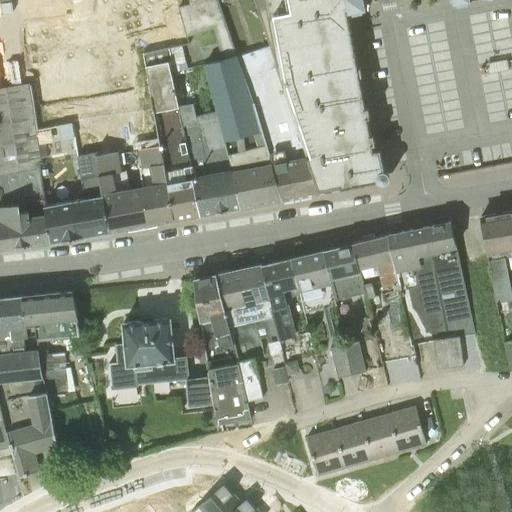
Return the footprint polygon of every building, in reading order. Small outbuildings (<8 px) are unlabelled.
[(100,0),(104,12),(122,7),(127,26),(155,18),(150,0),(100,0)] [(218,0),(196,0),(189,2),(179,5),(184,23),(188,37),(214,28),(223,59),(205,65),(217,110),(224,137),(261,126),(254,102),(253,103),(244,77),(238,56),(227,24),(224,13),(223,14),(218,0)] [(389,174),(388,172),(387,171),(386,171),(386,170),(385,170),(381,148),(374,149),(373,143),(376,143),(374,133),(371,133),(368,116),(371,116),(369,106),(366,107),(360,74),(362,74),(360,67),(358,67),(348,11),(353,10),(353,13),(363,11),(363,8),(365,7),(365,4),(368,4),(367,0),(190,0),(191,2),(196,0),(254,0),(278,67),(276,67),(320,191),(378,181),(380,180),(380,181),(381,181),(383,182),(384,182),(385,182),(386,181),(387,181),(388,180),(389,179),(389,178),(389,177),(390,175),(389,174)] [(108,18),(27,30),(36,88),(117,76),(108,18)] [(179,105),(172,73),(176,72),(170,48),(143,54),(152,97),(165,164),(168,182),(175,218),(203,213),(179,105)] [(261,126),(265,140),(283,199),(320,191),(276,67),(244,77),(253,103),(254,102),(261,126)] [(0,248),(16,246),(16,245),(31,243),(31,244),(52,241),(46,205),(45,198),(40,168),(43,167),(38,130),(30,83),(0,87),(0,248)] [(143,168),(150,167),(165,164),(152,97),(130,101),(143,168)] [(233,171),(227,150),(217,110),(196,116),(193,102),(179,105),(203,213),(242,206),(233,171)] [(110,230),(100,174),(91,122),(91,119),(72,123),(77,156),(78,156),(85,198),(46,205),(52,241),(110,230)] [(91,122),(100,174),(122,171),(113,119),(91,122)] [(227,150),(233,171),(242,206),(283,199),(265,140),(227,150)] [(511,160),(468,168),(471,184),(511,177),(511,160)] [(154,185),(131,189),(130,189),(127,170),(122,171),(100,174),(110,230),(175,218),(168,182),(165,164),(150,167),(154,185)] [(511,210),(481,216),(498,310),(511,307),(511,292),(506,257),(511,256),(511,210)] [(426,227),(432,250),(437,272),(442,298),(447,338),(460,336),(475,334),(467,294),(451,221),(426,227)] [(411,344),(433,340),(447,338),(442,298),(437,272),(432,250),(426,227),(388,234),(399,284),(411,344)] [(388,234),(353,243),(361,279),(363,278),(385,273),(388,287),(399,284),(388,234)] [(365,293),(361,279),(353,243),(324,250),(336,300),(365,293)] [(324,250),(291,258),(262,264),(272,307),(280,341),(295,337),(286,298),(301,295),(305,313),(337,305),(336,300),(324,250)] [(230,332),(239,364),(255,359),(264,357),(260,339),(267,337),(271,354),(282,352),(279,341),(280,341),(272,307),(262,264),(217,274),(230,332)] [(217,274),(194,279),(209,369),(224,366),(239,364),(230,332),(217,274)] [(363,278),(361,279),(365,293),(366,293),(367,299),(376,296),(372,282),(364,284),(363,278)] [(82,334),(81,333),(72,291),(23,295),(26,326),(28,327),(27,326),(36,325),(38,338),(82,334)] [(0,382),(44,378),(40,355),(39,349),(17,351),(15,338),(29,336),(28,327),(26,326),(23,295),(0,297),(0,382)] [(114,386),(138,384),(186,379),(188,407),(215,405),(210,373),(188,375),(186,357),(175,359),(171,317),(124,322),(126,343),(116,344),(118,362),(111,363),(114,386)] [(451,367),(464,365),(460,336),(447,338),(449,352),(451,367)] [(451,367),(449,352),(447,338),(433,340),(437,369),(451,367)] [(347,343),(354,374),(366,371),(359,340),(347,343)] [(338,378),(354,374),(347,343),(331,347),(338,378)] [(201,363),(208,362),(205,345),(198,346),(201,363)] [(66,352),(40,355),(44,378),(47,392),(70,389),(66,352)] [(263,398),(255,359),(239,364),(251,419),(249,401),(263,398)] [(284,363),(284,366),(287,376),(300,373),(297,360),(284,363)] [(218,424),(251,419),(239,364),(224,366),(209,369),(210,373),(215,405),(218,424)] [(288,382),(287,376),(284,366),(273,369),(276,385),(288,382)] [(20,476),(39,471),(36,451),(58,445),(47,392),(28,394),(33,426),(7,433),(20,476)] [(389,413),(399,451),(427,444),(416,406),(389,413)] [(3,419),(0,407),(0,450),(11,448),(3,419)] [(372,459),(399,451),(389,413),(361,421),(372,459)] [(434,426),(431,416),(420,419),(423,429),(434,426)] [(345,467),(372,459),(361,421),(334,429),(345,467)] [(318,475),(345,467),(334,429),(307,437),(318,475)]
